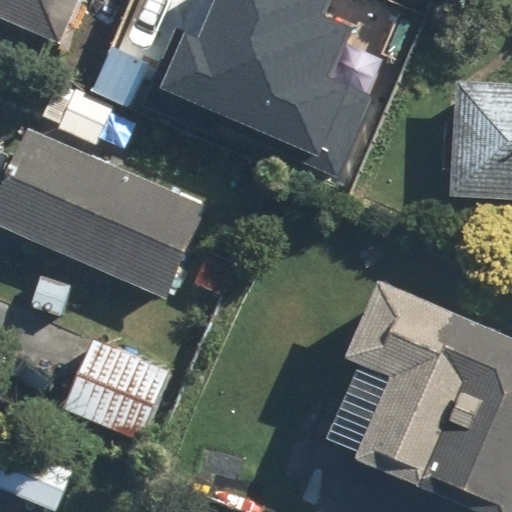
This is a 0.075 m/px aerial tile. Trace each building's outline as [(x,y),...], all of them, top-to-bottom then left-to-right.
[(0,0),(0,13),(71,43),(88,0),(0,0)] [(240,10),(220,0),(154,0),(129,52),(202,88),(240,10)] [(511,83),(463,81),(456,200),(511,202),(511,83)] [(79,85),(61,130),(134,160),(152,115),(79,85)] [(214,210),(36,131),(0,210),(0,226),(173,303),(214,210)] [(404,387),(369,466),(476,511),(511,511),(511,337),(390,285),(355,366),(404,387)] [(176,373),(98,341),(69,412),(147,443),(176,373)] [(0,487),(58,511),(60,511),(79,469),(0,436),(0,487)]
